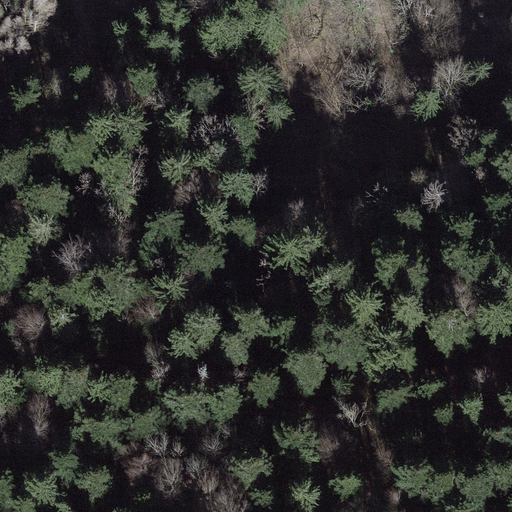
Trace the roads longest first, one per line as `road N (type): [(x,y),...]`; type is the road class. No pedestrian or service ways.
road 1 (track): [(0,478),(354,405),(511,346)]
road 2 (track): [(0,176),(72,77),(75,0)]
